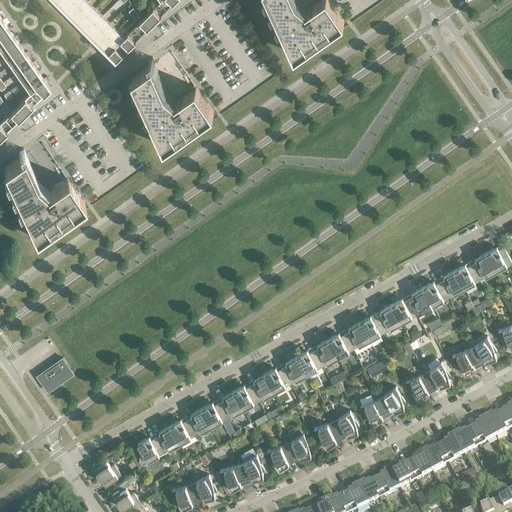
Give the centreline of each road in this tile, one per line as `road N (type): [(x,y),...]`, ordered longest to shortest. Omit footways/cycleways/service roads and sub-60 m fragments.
road 1 (secondary): [(48,429),(494,118)]
road 2 (secondary): [(427,27),(0,328)]
road 3 (residential): [(64,461),(511,217)]
road 4 (residential): [(233,511),(511,374)]
road 5 (unclassified): [(0,156),(222,0)]
